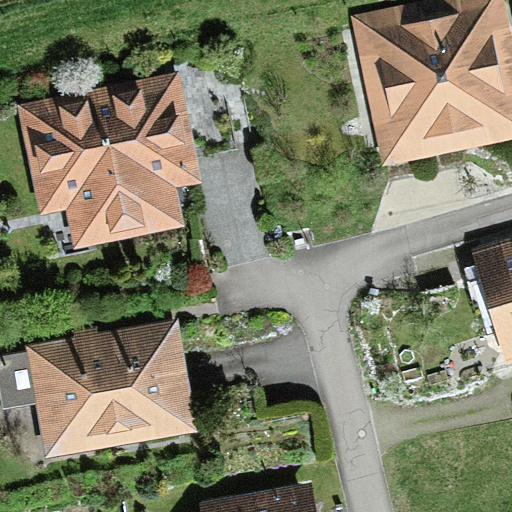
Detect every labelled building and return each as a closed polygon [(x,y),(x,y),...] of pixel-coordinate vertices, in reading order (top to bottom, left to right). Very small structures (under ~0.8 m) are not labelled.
[(406,0),(351,11),(382,160),(511,133),(511,33),(505,0),(406,0)] [(185,221),(177,180),(202,175),(180,65),(17,98),(39,210),(66,205),(74,244),(185,221)] [(511,231),(472,243),(505,360),(511,357),(511,231)] [(45,453),(198,427),(178,313),(26,340),(27,345),(0,350),(0,394),(2,405),(36,399),(45,453)] [(318,511),(312,476),(200,496),(202,511),(318,511)]
